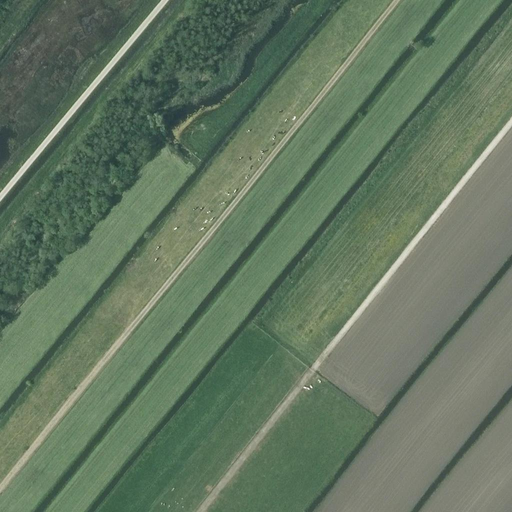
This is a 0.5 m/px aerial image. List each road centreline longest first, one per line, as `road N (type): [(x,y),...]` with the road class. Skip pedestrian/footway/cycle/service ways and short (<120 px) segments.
road 1 (track): [(511,122),(198,511)]
road 2 (track): [(0,199),(165,0)]
